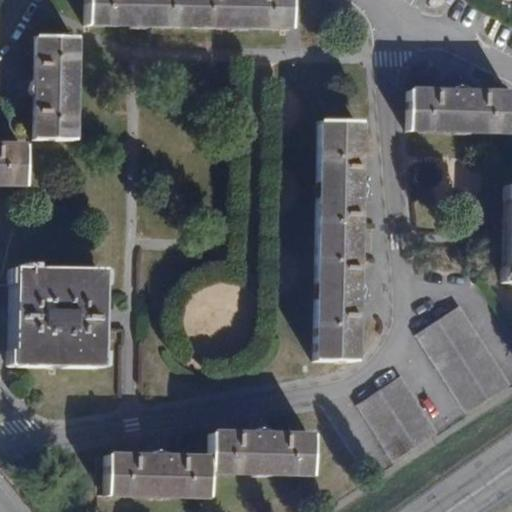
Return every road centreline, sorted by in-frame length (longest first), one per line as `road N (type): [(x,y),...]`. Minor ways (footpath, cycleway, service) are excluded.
road 1 (residential): [(394,14),(388,59),(405,316),(393,360),(358,385),(22,441)]
road 2 (residential): [(394,14),(511,71)]
